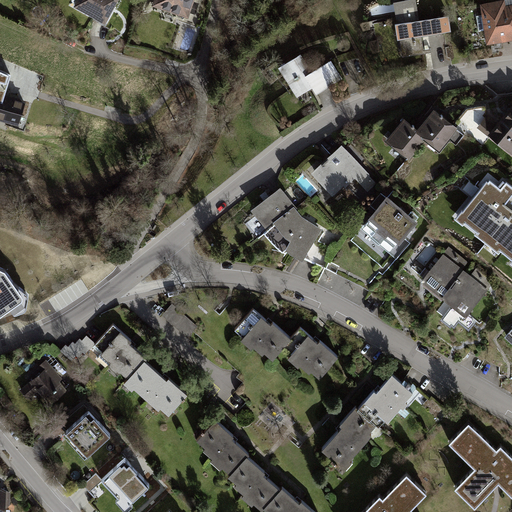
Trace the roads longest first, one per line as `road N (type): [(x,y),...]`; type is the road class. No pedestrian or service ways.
road 1 (residential): [(168,244),(337,117),(440,79),(511,67)]
road 2 (residential): [(168,244),(202,271),(308,293),(511,408)]
road 3 (unclassified): [(136,270),(134,246),(193,144),(198,76),(218,0)]
road 4 (residential): [(0,348),(55,327),(136,270)]
